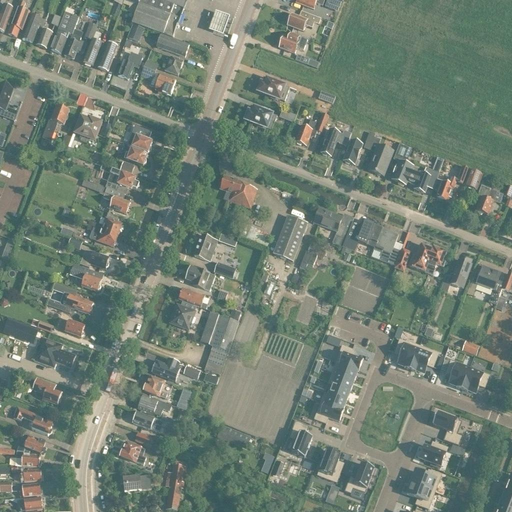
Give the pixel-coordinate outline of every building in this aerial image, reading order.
[(124,0),(109,0),(119,4),(117,11),(120,13),(124,1),(124,0)] [(140,0),(139,5),(132,22),(173,37),(186,0),(140,0)] [(296,0),(296,1),(297,3),(297,4),(314,10),(316,4),(323,6),(325,0),(296,0)] [(327,0),(325,7),(330,9),(335,11),(338,1),(335,0),(327,0)] [(21,1),(8,34),(17,38),(20,29),(23,30),(30,13),(23,11),(25,3),(21,1)] [(10,16),(13,8),(4,5),(1,13),(0,15),(0,30),(4,32),(7,24),(9,24),(11,17),(10,16)] [(50,49),(61,53),(69,33),(72,34),(79,17),(65,12),(62,18),(59,27),(50,49)] [(300,18),(292,15),(291,18),(290,18),(289,19),(289,20),(287,23),(288,24),(287,26),(304,33),(306,26),(312,28),(314,22),(320,25),(322,20),(302,12),(300,18)] [(234,18),(219,13),(212,32),(226,37),(234,18)] [(31,15),(22,39),(32,43),(39,25),(43,27),(46,21),(31,15)] [(51,24),(59,27),(62,18),(55,15),(51,24)] [(91,41),(97,26),(90,23),(84,38),(91,41)] [(138,42),(143,30),(132,25),(127,38),(138,42)] [(36,44),(47,48),(53,33),(42,29),(36,44)] [(162,34),(158,46),(158,47),(186,57),(190,45),(162,34)] [(289,39),(284,37),(283,41),(282,40),(279,47),(296,54),(298,48),(304,51),(307,45),(306,45),(307,40),(290,34),(289,39)] [(72,35),(64,55),(74,58),(77,50),(84,53),(87,43),(80,41),(81,38),(72,35)] [(91,41),(82,63),(94,68),(103,45),(91,41)] [(108,43),(99,67),(108,71),(117,47),(108,43)] [(143,49),(140,55),(146,57),(149,51),(143,49)] [(124,60),(118,75),(129,79),(131,73),(136,75),(143,57),(132,53),(128,61),(124,60)] [(296,61),(308,65),(310,59),(298,55),(296,61)] [(165,71),(179,76),(184,62),(170,57),(165,71)] [(147,60),(144,69),(156,73),(159,64),(147,60)] [(156,73),(144,69),(142,77),(152,80),(150,85),(156,87),(155,89),(163,92),(163,93),(171,96),(174,88),(174,87),(176,81),(161,74),(156,73)] [(260,83),(257,89),(259,90),(258,91),(272,96),(271,98),(277,100),(278,99),(285,101),(290,87),(263,77),(262,82),(261,82),(261,84),(260,83)] [(0,109),(5,111),(6,111),(11,113),(8,119),(15,121),(20,108),(13,106),(13,107),(8,105),(13,91),(0,85),(0,109)] [(321,92),(319,98),(333,104),(335,97),(321,92)] [(43,137),(51,141),(58,123),(64,125),(70,110),(58,105),(52,120),(50,119),(43,137)] [(247,112),(245,118),(246,118),(245,120),(259,125),(258,126),(265,129),(265,127),(272,130),(275,121),(292,128),(294,123),(296,116),(282,110),(282,111),(280,117),(251,106),(249,111),(248,112),(247,112)] [(81,116),(74,132),(95,140),(102,123),(88,117),(88,119),(81,116)] [(302,127),(301,127),(297,126),(293,137),(294,140),(296,141),(295,142),(298,143),(298,145),(301,146),(302,145),(307,147),(310,138),(312,138),(312,137),(314,138),(317,131),(323,134),(329,118),(323,116),(320,124),(312,121),(308,129),(302,126),(302,127)] [(107,136),(111,126),(105,123),(101,134),(107,136)] [(330,130),(321,153),(323,154),(324,155),(326,157),(328,156),(331,157),(337,142),(339,142),(338,144),(345,147),(351,134),(343,131),(342,135),(330,130)] [(133,147),(149,153),(149,152),(151,152),(152,149),(151,147),(153,141),(128,132),(127,136),(131,138),(129,145),(133,147)] [(370,132),(364,148),(370,150),(376,135),(370,132)] [(61,150),(67,152),(69,147),(72,138),(66,135),(61,150)] [(375,138),(370,150),(376,153),(368,171),(384,177),(394,152),(378,146),(381,141),(375,138)] [(352,141),(344,161),(345,162),(346,163),(349,165),(350,164),(355,166),(363,145),(352,141)] [(394,174),(392,180),(399,183),(398,184),(403,186),(404,185),(406,185),(407,182),(408,182),(412,170),(414,167),(407,164),(408,160),(404,158),(408,148),(400,145),(394,160),(399,162),(397,167),(394,174)] [(127,153),(124,159),(144,167),(144,166),(144,164),(145,164),(146,164),(147,164),(147,163),(147,162),(148,161),(147,160),(147,159),(146,159),(148,154),(144,152),(132,148),(132,147),(128,146),(126,152),(127,153)] [(76,149),(74,155),(83,158),(85,152),(76,149)] [(430,155),(423,153),(419,162),(426,165),(430,155)] [(412,170),(408,182),(416,185),(414,189),(425,193),(427,187),(433,189),(444,160),(438,158),(433,171),(426,168),(424,174),(412,170)] [(124,163),(121,171),(132,175),(135,167),(124,163)] [(111,174),(113,170),(103,166),(101,170),(111,174)] [(442,182),(438,180),(434,190),(439,192),(437,197),(450,202),(451,198),(449,197),(453,185),(455,186),(457,182),(464,185),(470,170),(462,167),(458,180),(452,178),(450,185),(442,182)] [(118,186),(109,182),(107,188),(125,195),(126,196),(129,188),(132,189),(133,186),(138,188),(140,182),(136,181),(137,179),(113,170),(111,174),(121,178),(118,186)] [(470,170),(464,186),(474,189),(477,181),(480,180),(482,175),(470,170)] [(224,200),(251,209),(257,190),(244,186),(245,184),(225,177),(220,189),(227,192),(224,200)] [(496,192),(491,190),(483,186),(480,194),(481,198),(482,198),(477,212),(478,212),(478,214),(481,215),(482,214),(488,216),(494,201),(493,201),(496,192)] [(123,200),(125,195),(107,188),(106,194),(105,194),(104,197),(113,201),(111,208),(127,214),(131,203),(123,200)] [(78,189),(76,194),(85,197),(87,192),(78,189)] [(347,237),(344,236),(347,228),(340,226),(343,218),(319,209),(313,224),(337,233),(333,244),(343,248),(347,237)] [(90,221),(89,225),(119,236),(120,231),(122,231),(123,228),(122,226),(123,224),(119,223),(120,217),(109,213),(104,226),(90,221)] [(293,261),(308,224),(289,216),(274,254),(293,261)] [(269,237),(272,227),(244,218),(241,228),(269,237)] [(347,237),(343,248),(354,252),(358,242),(375,248),(376,245),(382,229),(365,222),(363,227),(352,223),(347,237)] [(89,225),(87,229),(94,231),(91,239),(115,247),(115,246),(117,245),(118,242),(117,241),(119,236),(89,225)] [(220,237),(237,242),(239,234),(222,229),(220,237)] [(399,235),(382,229),(376,245),(375,248),(374,250),(382,253),(380,257),(389,260),(388,264),(395,266),(400,252),(394,249),(399,235)] [(218,241),(202,236),(194,256),(211,262),(218,241)] [(80,250),(83,242),(71,238),(69,246),(80,250)] [(322,248),(311,244),(308,252),(307,253),(317,257),(318,257),(320,251),(322,248)] [(414,254),(410,266),(434,276),(439,265),(444,267),(446,261),(443,260),(446,253),(434,248),(434,251),(422,246),(419,255),(414,254)] [(89,268),(90,264),(107,270),(107,268),(108,268),(110,265),(108,264),(110,258),(87,250),(81,265),(89,268)] [(411,253),(403,250),(397,266),(405,270),(411,253)] [(306,251),(300,268),(305,270),(308,265),(313,267),(317,257),(307,253),(308,252),(306,251)] [(472,265),(470,264),(470,262),(466,260),(464,262),(459,260),(453,276),(451,275),(448,283),(463,289),(472,265)] [(219,263),(215,273),(232,280),(236,271),(219,263)] [(75,264),(71,275),(84,280),(82,286),(98,292),(99,291),(100,290),(102,287),(101,286),(103,281),(100,280),(102,275),(75,264)] [(210,292),(216,276),(199,270),(191,267),(186,279),(194,282),(193,285),(210,292)] [(483,268),(477,284),(493,290),(489,302),(496,304),(500,295),(502,289),(502,288),(497,286),(501,274),(483,268)] [(511,272),(509,272),(502,289),(505,290),(509,291),(510,289),(511,290),(511,272)] [(266,288),(271,290),(275,279),(269,277),(266,288)] [(64,293),(60,304),(66,306),(64,312),(70,314),(72,309),(91,316),(94,309),(93,307),(94,304),(76,297),(77,292),(66,288),(64,293)] [(469,288),(467,294),(473,297),(475,290),(469,288)] [(208,305),(202,303),(205,297),(183,289),(179,299),(206,309),(208,305)] [(220,292),(218,298),(231,303),(233,297),(220,292)] [(1,300),(0,302),(0,303),(1,306),(4,308),(7,306),(9,303),(7,300),(4,299),(1,300)] [(177,305),(170,323),(188,331),(196,312),(195,311),(196,308),(183,302),(181,306),(177,305)] [(229,320),(238,323),(241,313),(232,310),(229,320)] [(238,323),(229,320),(211,313),(200,343),(228,353),(239,323),(238,323)] [(68,324),(66,332),(82,337),(86,326),(62,317),(61,321),(68,324)] [(15,324),(8,322),(4,333),(11,335),(15,324)] [(52,333),(54,326),(40,322),(38,328),(52,333)] [(435,331),(428,328),(425,335),(433,338),(435,331)] [(37,355),(35,361),(55,368),(57,363),(72,369),(77,356),(61,350),(63,346),(42,338),(36,355),(37,355)] [(399,342),(395,354),(401,356),(398,364),(406,367),(405,369),(411,371),(419,349),(405,344),(399,342)] [(480,347),(466,342),(463,350),(476,356),(480,347)] [(343,346),(336,363),(359,371),(363,361),(352,357),(354,351),(343,346)] [(419,349),(411,371),(416,373),(416,371),(424,374),(427,366),(433,369),(438,357),(432,355),(432,354),(419,349)] [(499,356),(505,358),(508,351),(502,349),(499,356)] [(166,365),(156,361),(151,373),(175,382),(179,371),(184,373),(184,374),(197,380),(200,373),(187,367),(186,368),(179,365),(179,364),(168,360),(166,365)] [(16,378),(20,366),(7,362),(3,374),(16,378)] [(451,362),(446,373),(452,376),(449,384),(457,387),(457,388),(462,390),(470,369),(457,364),(451,362)] [(336,363),(332,373),(354,381),(358,372),(359,371),(336,363)] [(217,382),(220,373),(210,368),(206,377),(217,382)] [(470,369),(462,390),(468,392),(468,391),(476,394),(479,386),(485,388),(489,376),(483,374),(484,374),(470,369)] [(332,373),(329,383),(351,392),(354,381),(332,373)] [(150,376),(144,391),(165,399),(167,394),(162,392),(166,382),(150,376)] [(33,390),(45,395),(44,399),(58,405),(59,403),(61,403),(62,400),(61,398),(63,393),(55,390),(57,385),(37,378),(33,390)] [(329,383),(325,393),(347,402),(351,392),(329,383)] [(325,393),(321,404),(343,412),(344,411),(343,411),(347,402),(325,393)] [(144,395),(138,409),(144,411),(154,415),(154,413),(161,416),(163,410),(170,412),(172,406),(165,403),(144,395)] [(321,404),(315,420),(326,424),(329,419),(339,423),(343,412),(321,404)] [(33,430),(32,431),(48,437),(49,435),(51,435),(52,432),(51,431),(53,425),(38,419),(39,416),(18,408),(14,419),(21,422),(23,418),(29,421),(29,422),(29,424),(29,426),(30,428),(31,429),(33,430)] [(179,429),(170,425),(170,424),(138,412),(133,423),(155,432),(176,439),(179,429)] [(438,413),(433,426),(447,431),(443,441),(459,447),(463,436),(458,435),(462,422),(438,413)] [(183,423),(167,417),(165,422),(181,428),(183,423)] [(296,421),(289,439),(296,442),(292,454),(305,459),(308,451),(310,446),(313,438),(306,436),(310,426),(296,421)] [(250,438),(221,426),(216,438),(246,450),(250,438)] [(151,447),(154,440),(139,434),(136,442),(151,447)] [(23,452),(23,453),(24,453),(25,449),(42,456),(42,454),(43,454),(45,451),(44,450),(46,444),(24,435),(22,440),(27,442),(23,452)] [(121,457),(144,466),(147,459),(142,457),(145,450),(142,449),(142,448),(127,442),(124,452),(123,452),(121,457)] [(425,447),(420,460),(432,464),(431,466),(438,469),(439,467),(441,468),(446,454),(445,454),(448,448),(433,443),(431,449),(425,447)] [(16,459),(15,467),(23,467),(26,468),(40,469),(40,468),(42,467),(42,464),(40,463),(41,457),(24,456),(24,453),(23,453),(23,452),(17,451),(16,459)] [(327,451),(318,476),(337,483),(344,464),(338,462),(340,456),(327,451)] [(266,460),(262,472),(268,474),(275,457),(266,453),(263,459),(266,460)] [(350,477),(344,492),(351,495),(354,489),(365,494),(366,493),(368,488),(375,470),(362,464),(356,479),(350,477)] [(25,471),(26,468),(23,467),(15,467),(12,467),(12,472),(20,472),(20,476),(25,476),(25,483),(42,483),(42,471),(25,471)] [(187,469),(174,467),(167,510),(175,511),(176,511),(180,490),(183,490),(187,469)] [(415,472),(411,483),(435,493),(442,475),(429,470),(426,476),(415,472)] [(150,476),(123,479),(124,493),(152,490),(150,476)] [(23,485),(12,486),(12,484),(0,483),(0,492),(13,492),(24,491),(24,498),(42,497),(42,495),(43,495),(43,491),(41,491),(40,485),(23,487),(23,485)] [(411,483),(407,495),(418,499),(416,505),(428,510),(435,493),(411,483)] [(287,499),(290,493),(272,485),(269,492),(287,499)] [(332,485),(330,491),(337,494),(339,488),(332,485)] [(511,500),(504,497),(500,507),(511,511),(511,500)] [(42,498),(18,501),(18,506),(19,505),(19,511),(29,511),(44,510),(44,509),(44,506),(43,504),(42,498)]
